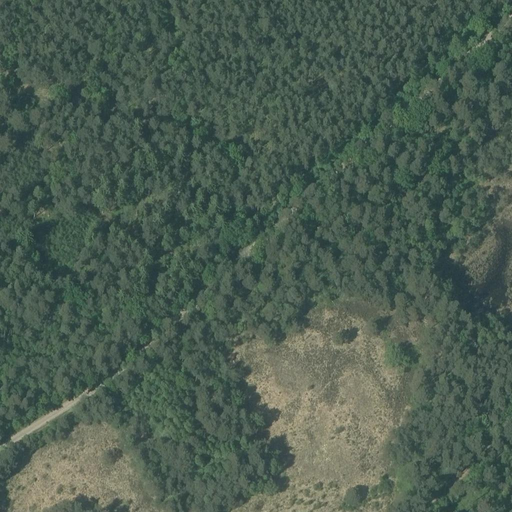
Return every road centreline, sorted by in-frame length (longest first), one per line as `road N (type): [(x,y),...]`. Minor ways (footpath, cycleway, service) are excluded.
road 1 (track): [(511,19),(122,366),(0,446)]
road 2 (track): [(423,511),(511,417)]
